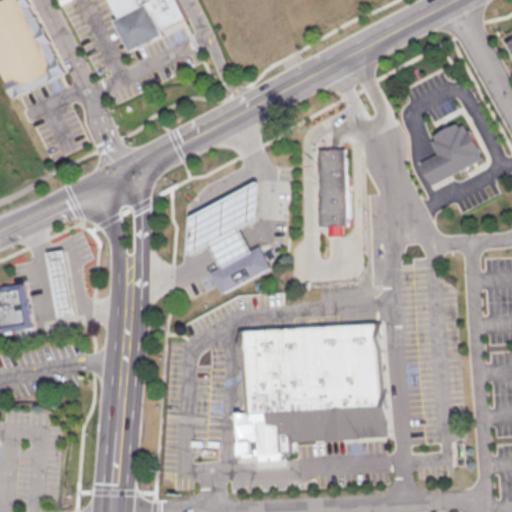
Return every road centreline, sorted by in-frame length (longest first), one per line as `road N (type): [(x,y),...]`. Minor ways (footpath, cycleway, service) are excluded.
road 1 (secondary): [(117,178),(129,237),(124,363)]
road 2 (secondary): [(117,178),(277,91)]
road 3 (tertiary): [(0,233),(117,178)]
road 4 (secondary): [(341,57),(449,0)]
